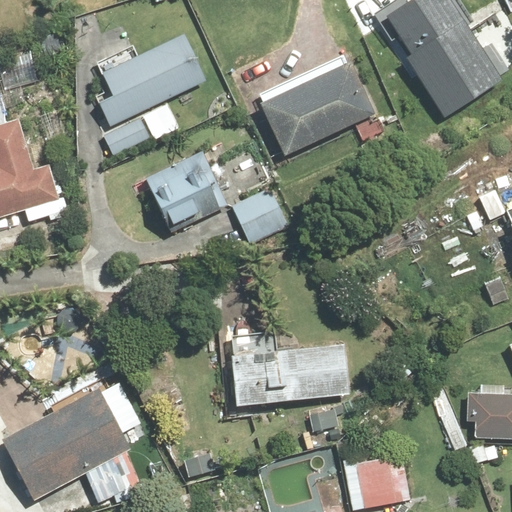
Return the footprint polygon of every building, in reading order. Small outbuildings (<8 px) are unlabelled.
[(399,61),(439,121),(496,83),(439,0),(411,0),(381,20),(405,57),(399,61)] [(206,81),(183,35),(95,78),(106,100),(94,106),(106,130),(206,81)] [(346,64),(254,107),(278,159),(370,116),(346,64)] [(138,121),(103,137),(112,157),(147,141),(138,121)] [(0,220),(57,202),(45,167),(29,172),(13,123),(0,126),(0,220)] [(198,154),(136,184),(162,238),(224,209),(198,154)] [(266,191),(230,209),(248,245),(284,228),(266,191)] [(339,346),(224,359),(230,411),(345,397),(339,346)] [(93,391),(0,441),(0,456),(27,505),(126,451),(93,391)] [(511,395),(465,394),(464,425),(470,425),(470,440),(511,441),(511,395)] [(400,457),(343,467),(350,511),(407,501),(400,457)]
